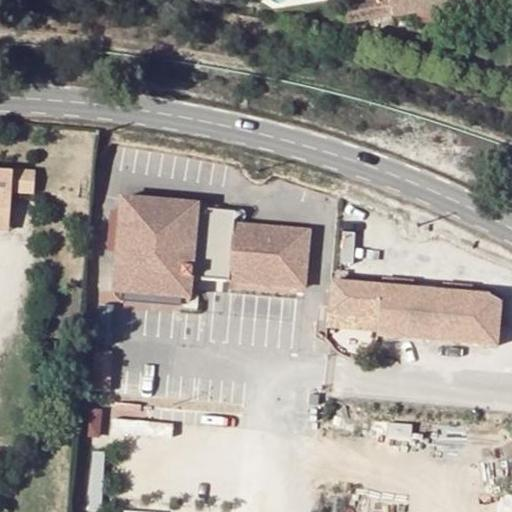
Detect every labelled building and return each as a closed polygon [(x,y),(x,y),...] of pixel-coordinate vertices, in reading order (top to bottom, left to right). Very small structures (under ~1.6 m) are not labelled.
[(350,24),(425,12),(422,0),(373,0),(347,4),(350,24)] [(422,0),(425,12),(494,0),(422,0)] [(0,211),(10,212),(11,192),(32,192),(33,173),(0,170),(0,211)] [(198,205),(121,200),(115,295),(183,300),(184,279),(305,287),(309,232),(233,227),(234,213),(198,210),(198,205)] [(0,230),(9,231),(10,212),(0,211),(0,230)] [(332,281),(330,311),(381,315),(380,335),(499,344),(502,299),(490,293),(332,281)]
